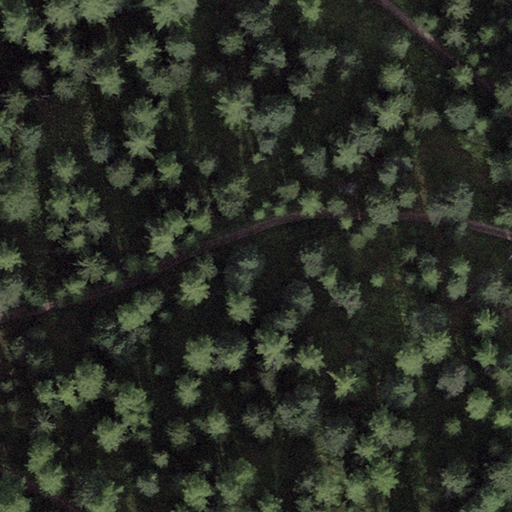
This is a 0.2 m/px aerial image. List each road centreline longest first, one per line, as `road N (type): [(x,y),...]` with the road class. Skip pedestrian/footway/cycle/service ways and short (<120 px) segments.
road 1 (track): [(0,334),(300,213),(511,241)]
road 2 (track): [(511,122),(381,0)]
